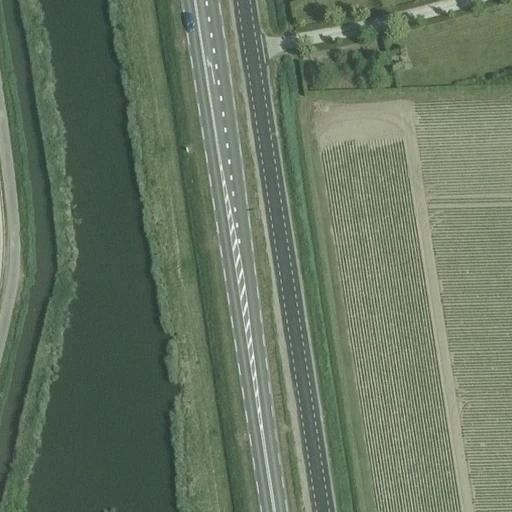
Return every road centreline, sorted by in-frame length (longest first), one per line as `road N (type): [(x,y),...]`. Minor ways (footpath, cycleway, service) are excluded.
road 1 (unclassified): [(323,511),(243,0)]
road 2 (primary): [(274,511),(196,0)]
road 3 (track): [(0,339),(13,260),(0,120)]
